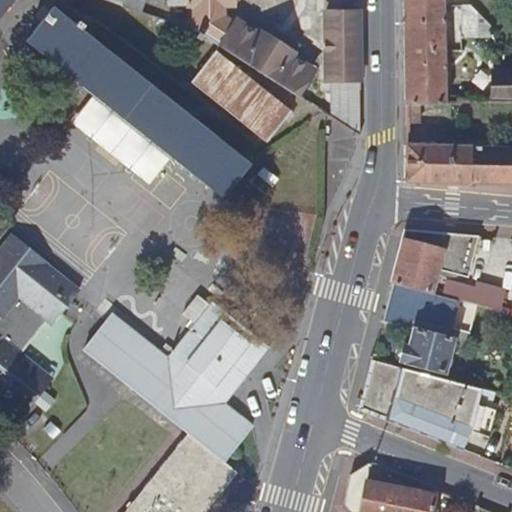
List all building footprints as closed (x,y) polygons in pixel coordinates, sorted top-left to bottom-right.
[(0,0),(0,18),(14,0),(0,0)] [(109,0),(145,12),(149,1),(145,0),(109,0)] [(235,3),(235,0),(170,0),(170,5),(196,4),(196,30),(200,32),(197,36),(202,39),(205,35),(295,93),(312,67),(290,53),(296,42),(266,22),(259,33),(237,19),(235,21),(226,15),(225,3),(235,3)] [(250,163),(83,27),(86,23),(81,19),(78,23),(55,5),(28,38),(223,197),(250,163)] [(445,104),(443,7),(403,7),(403,17),(404,72),(404,85),(405,104),(445,104)] [(491,28),(469,7),(461,7),(461,38),(491,38),(491,28)] [(362,136),(359,10),(329,11),(330,79),(333,79),(333,117),(362,136)] [(216,51),(193,80),(269,140),(292,110),(216,51)] [(511,102),(511,70),(502,70),(491,70),(490,103),(493,103),(511,102)] [(511,184),(511,147),(405,145),(405,182),(511,184)] [(469,278),(479,236),(405,229),(398,258),(392,282),(430,292),(437,269),(469,278)] [(80,292),(46,264),(48,263),(14,235),(0,252),(0,391),(26,413),(53,379),(21,353),(48,320),(54,325),(80,292)] [(445,337),(455,299),(430,292),(392,282),(382,321),(413,329),(409,346),(405,345),(401,359),(443,371),(452,339),(445,337)] [(226,402),(270,346),(213,302),(169,358),(113,313),(85,349),(188,430),(123,511),(205,511),(239,470),(226,460),(254,425),(226,402)] [(504,323),(506,313),(489,308),(486,318),(504,323)] [(476,402),(479,388),(373,359),(367,382),(361,409),(443,442),(462,449),(470,429),(488,437),(495,411),(476,402)] [(493,392),(479,388),(476,402),(495,411),(497,404),(491,402),(493,392)] [(432,511),(436,494),(384,484),(387,470),(369,463),(352,475),(345,505),(349,511),(432,511)]
